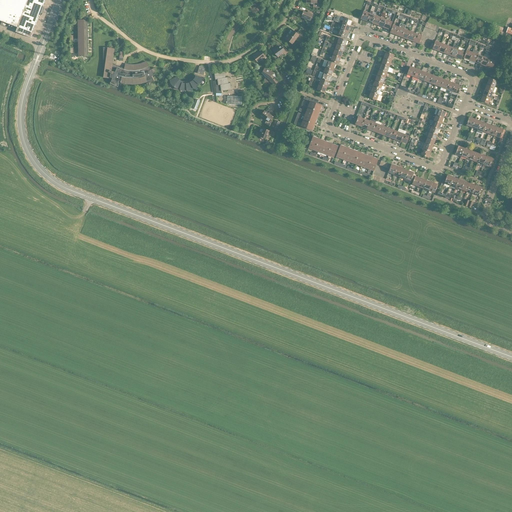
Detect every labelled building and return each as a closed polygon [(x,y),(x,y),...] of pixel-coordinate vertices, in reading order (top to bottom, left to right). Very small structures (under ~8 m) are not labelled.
[(16,31),(31,37),(45,0),(0,0),(0,19),(17,26),(16,31)] [(308,13),(303,11),(301,17),(305,18),(304,19),(307,21),(307,23),(311,25),(312,21),(311,20),(313,15),(313,13),(309,11),(308,13)] [(366,21),(369,13),(364,11),(361,19),(366,21)] [(369,13),(366,21),(372,23),(375,15),(372,14),(373,12),(370,11),(369,13)] [(378,25),(381,17),(375,15),(372,23),(378,25)] [(350,26),(352,21),(341,17),(339,22),(342,23),(342,24),(350,26)] [(383,27),(386,20),(381,17),(378,25),(383,27)] [(392,22),(386,20),(383,27),(389,30),(392,22)] [(340,29),(347,32),(350,26),(342,24),(340,29)] [(396,35),(399,27),(393,25),(390,33),(396,35)] [(399,27),(396,35),(401,37),(404,29),(399,27)] [(287,33),(296,39),(299,35),(301,36),(303,33),(299,30),(297,33),(291,29),(287,33)] [(347,32),(340,29),(338,35),(345,38),(347,32)] [(404,29),(401,37),(407,39),(410,31),(404,29)] [(410,31),(407,39),(413,41),(416,33),(410,31)] [(296,39),(287,33),(284,38),(290,42),(288,45),(292,48),(294,45),(292,44),(296,39)] [(421,36),(416,33),(413,41),(418,43),(420,38),(421,36)] [(337,43),(345,46),(347,40),(339,38),(337,43)] [(436,41),(435,44),(433,49),(438,51),(441,43),(436,41)] [(335,49),(343,52),(345,46),(337,43),(335,49)] [(444,53),(447,45),(441,43),(438,51),(444,53)] [(273,50),(275,53),(276,54),(277,55),(278,56),(277,57),(278,57),(280,54),(281,55),(283,53),(285,54),(285,55),(289,52),(285,48),(284,49),(283,48),(281,45),(273,50)] [(449,55),(452,47),(447,45),(444,53),(449,55)] [(114,49),(111,48),(111,47),(109,47),(103,47),(103,72),(104,72),(103,77),(110,78),(112,78),(110,84),(110,83),(117,86),(117,85),(118,81),(125,83),(133,83),(141,82),(144,82),(146,81),(146,84),(147,84),(146,82),(153,81),(151,76),(152,76),(154,75),(153,73),(156,72),(154,68),(155,68),(150,70),(149,68),(146,62),(144,63),(140,64),(134,65),(128,65),(125,64),(124,69),(121,68),(113,64),(112,63),(112,56),(113,56),(113,57),(114,49)] [(455,57),(458,49),(452,47),(449,55),(455,57)] [(459,47),(455,57),(461,60),(465,49),(459,47)] [(340,57),(343,52),(335,49),(333,55),(340,57)] [(253,55),(252,55),(255,59),(256,59),(257,61),(258,62),(257,62),(258,63),(260,60),(261,60),(263,59),(265,60),(267,58),(263,53),(261,50),(253,55)] [(469,60),(472,52),(467,50),(464,58),(469,60)] [(384,58),(391,61),(394,55),(386,52),(384,58)] [(469,60),(475,62),(478,54),(472,52),(469,60)] [(481,64),(484,57),(478,54),(475,62),(481,64)] [(340,57),(333,55),(331,60),(338,63),(340,57)] [(489,59),(484,57),(481,64),(486,66),(489,59)] [(381,63),(389,66),(391,61),(384,58),(381,63)] [(489,59),(486,66),(492,69),(495,61),(489,59)] [(325,67),(333,70),(335,64),(328,61),(325,67)] [(381,63),(379,69),(387,72),(389,66),(381,63)] [(413,77),(416,69),(410,66),(407,74),(413,77)] [(323,73),(331,76),(333,70),(325,67),(323,73)] [(274,72),(264,68),(263,71),(262,72),(264,74),(263,75),(265,78),(264,80),(265,81),(274,72)] [(377,75),(385,77),(387,72),(379,69),(377,75)] [(413,77),(412,79),(418,81),(418,79),(422,71),(416,69),(413,77)] [(418,79),(424,81),(427,73),(422,71),(418,79)] [(213,81),(215,93),(222,93),(221,91),(229,90),(229,89),(228,83),(226,84),(225,78),(223,78),(222,72),(220,72),(213,73),(214,80),(215,80),(215,81),(213,81)] [(274,72),(265,81),(267,83),(269,82),(272,83),(273,83),(275,85),(276,86),(279,85),(277,83),(279,82),(274,72)] [(329,81),(331,76),(323,73),(321,78),(329,81)] [(424,81),(430,83),(433,75),(427,73),(424,81)] [(383,83),(385,77),(377,75),(375,80),(383,83)] [(433,75),(430,83),(435,85),(438,77),(433,75)] [(198,85),(198,84),(200,84),(200,83),(201,83),(201,82),(201,81),(202,81),(202,80),(202,79),(202,78),(196,76),(195,78),(192,81),(188,83),(184,84),(182,83),(183,82),(181,81),(178,78),(177,77),(170,80),(170,81),(170,82),(170,83),(171,83),(171,84),(172,85),(173,86),(174,86),(174,87),(175,88),(176,88),(177,89),(178,89),(179,89),(180,89),(180,90),(181,91),(182,91),(183,91),(184,91),(185,90),(186,90),(187,90),(188,91),(189,91),(189,90),(190,90),(191,90),(192,89),(193,88),(194,89),(195,88),(196,88),(196,87),(197,87),(197,86),(198,86),(198,85)] [(438,77),(435,85),(441,87),(444,79),(438,77)] [(319,84),(327,87),(329,81),(321,78),(319,84)] [(487,84),(495,87),(497,81),(489,78),(487,84)] [(444,79),(441,87),(440,90),(445,92),(446,89),(450,81),(444,79)] [(385,84),(383,83),(375,80),(373,86),(381,89),(382,85),(385,86),(385,84)] [(446,89),(450,91),(449,92),(451,93),(452,91),(455,83),(450,81),(446,89)] [(452,91),(451,93),(457,96),(461,86),(455,83),(452,91)] [(327,87),(319,84),(317,90),(325,93),(327,87)] [(485,89),(493,92),(495,87),(487,84),(485,89)] [(373,86),(371,91),(379,94),(380,91),(383,92),(383,90),(381,89),(373,86)] [(483,95),(490,98),(493,92),(485,89),(483,95)] [(379,94),(371,91),(369,97),(376,100),(379,94)] [(488,104),(490,98),(483,95),(480,101),(488,104)] [(227,96),(227,104),(241,105),(242,96),(227,96)] [(308,106),(308,107),(320,111),(322,105),(318,103),(319,100),(311,97),(310,98),(309,101),(310,101),(309,104),(308,103),(307,106),(308,106)] [(306,113),(317,118),(320,111),(308,107),(306,113)] [(436,115),(443,118),(446,112),(438,109),(436,115)] [(264,118),(265,121),(265,123),(268,126),(271,123),(270,122),(273,117),(274,115),(269,111),(268,113),(264,111),(261,115),(264,118)] [(303,120),(315,124),(317,118),(306,113),(303,120)] [(441,124),(443,118),(436,115),(434,121),(441,124)] [(361,126),(364,119),(358,117),(355,124),(361,126)] [(466,125),(472,127),(475,119),(469,117),(466,125)] [(372,131),(376,121),(371,118),(370,121),(367,129),(372,131)] [(367,129),(370,121),(364,119),(361,126),(367,129)] [(475,119),(472,127),(477,129),(480,121),(475,119)] [(315,124),(303,120),(301,126),(312,130),(315,124)] [(376,121),(372,131),(378,133),(381,125),(382,123),(376,121)] [(429,125),(431,126),(439,129),(441,124),(434,121),(432,124),(430,123),(429,125)] [(480,121),(477,129),(483,131),(486,123),(480,121)] [(486,123),(483,131),(489,134),(492,125),(486,123)] [(383,135),(386,127),(381,125),(378,133),(383,135)] [(492,125),(489,134),(494,136),(497,127),(492,125)] [(437,135),(439,129),(431,126),(429,132),(437,135)] [(260,137),(262,139),(264,138),(267,139),(270,131),(260,127),(257,135),(260,137)] [(389,137),(392,129),(386,127),(383,135),(389,137)] [(503,129),(497,127),(494,136),(500,138),(502,138),(505,130),(503,129)] [(395,139),(398,132),(392,129),(389,137),(395,139)] [(395,139),(400,141),(403,134),(398,132),(395,139)] [(437,135),(429,132),(427,138),(435,140),(437,135)] [(403,134),(400,141),(406,144),(409,136),(403,134)] [(309,148),(315,150),(320,139),(313,136),(311,142),(309,141),(304,152),(307,153),(309,148)] [(435,140),(427,138),(425,143),(433,146),(435,140)] [(320,139),(315,150),(321,153),(326,141),(320,139)] [(326,141),(321,153),(328,155),(332,143),(326,141)] [(332,143),(328,155),(334,157),(338,146),(332,143)] [(433,146),(425,143),(423,149),(431,152),(433,146)] [(343,159),(347,147),(341,145),(336,157),(343,159)] [(455,154),(461,156),(464,148),(458,146),(455,154)] [(349,161),(353,150),(347,147),(343,159),(349,161)] [(464,148),(461,156),(466,158),(470,150),(464,148)] [(431,152),(423,149),(421,155),(429,157),(431,152)] [(355,164),(359,152),(353,150),(349,161),(355,164)] [(472,160),(475,152),(470,150),(466,158),(472,160)] [(361,166),(366,154),(359,152),(355,164),(361,166)] [(475,152),(472,160),(478,162),(481,154),(475,152)] [(367,168),(372,157),(366,154),(361,166),(367,168)] [(480,163),(483,165),(486,156),(481,154),(478,162),(477,165),(479,166),(480,163)] [(486,156),(483,165),(489,167),(491,167),(494,159),(488,156),(488,157),(486,156)] [(378,159),(372,157),(367,168),(374,171),(378,159)] [(391,164),(389,169),(388,173),(394,175),(397,166),(391,164)] [(397,166),(394,175),(400,177),(403,168),(397,166)] [(403,168),(400,177),(405,179),(408,171),(403,168)] [(408,171),(405,179),(411,181),(414,173),(408,171)] [(450,185),(453,177),(447,175),(444,183),(450,185)] [(412,184),(418,186),(421,178),(415,176),(412,184)] [(450,185),(455,187),(456,187),(459,179),(453,177),(450,185)] [(421,178),(418,186),(423,189),(427,180),(421,178)] [(464,181),(465,180),(461,178),(461,180),(459,179),(456,187),(455,187),(455,189),(456,190),(457,189),(458,188),(461,190),(464,181)] [(427,180),(423,189),(429,191),(432,182),(427,180)] [(464,181),(461,190),(467,192),(470,183),(464,181)] [(432,182),(429,191),(428,193),(430,194),(431,192),(435,193),(438,184),(432,182)] [(472,194),(476,185),(470,183),(467,192),(472,194)] [(476,185),(472,194),(478,196),(479,196),(480,195),(483,187),(478,185),(477,186),(476,185)]
